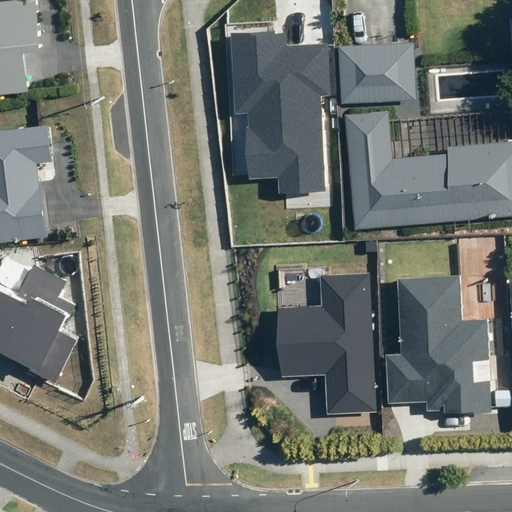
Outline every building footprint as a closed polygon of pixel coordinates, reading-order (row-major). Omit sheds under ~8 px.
[(0,0),(0,93),(31,90),(27,51),(45,49),(39,0),(0,0)] [(330,95),(327,43),(287,45),(286,33),(275,33),(275,31),(231,33),(235,113),(248,113),(249,126),(246,126),(248,180),(277,179),(277,193),(326,191),(321,95),(330,95)] [(339,47),(342,104),(418,101),(415,44),(339,47)] [(346,116),(355,231),(511,218),(511,144),(449,149),(449,157),(394,161),(390,113),(346,116)] [(0,241),(50,236),(42,162),(54,160),(51,125),(0,130),(0,241)] [(0,356),(58,384),(80,337),(64,329),(75,305),(57,297),(63,283),(35,270),(21,300),(0,289),(0,356)] [(376,411),(369,273),(320,275),(322,305),(278,307),(281,377),(325,375),(327,414),(376,411)] [(462,320),(460,276),(397,280),(401,353),(387,354),(388,402),(427,402),(427,410),(440,410),(440,406),(444,405),(444,413),(466,412),(466,415),(491,412),(487,319),(462,320)]
